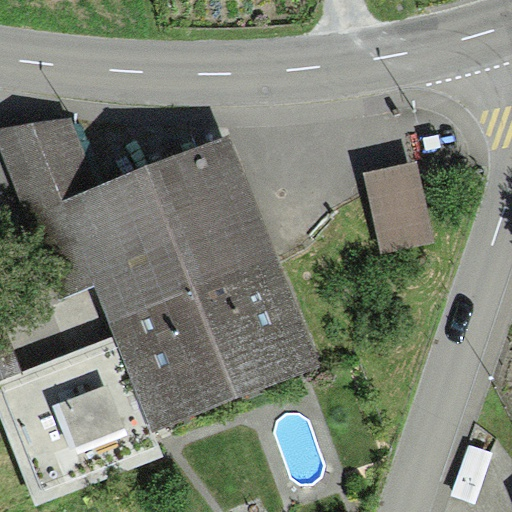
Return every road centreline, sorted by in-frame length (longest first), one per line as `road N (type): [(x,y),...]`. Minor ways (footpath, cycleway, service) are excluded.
road 1 (tertiary): [(511,30),(396,57),(279,67),(105,69),(0,57)]
road 2 (unclassified): [(511,181),(404,511)]
